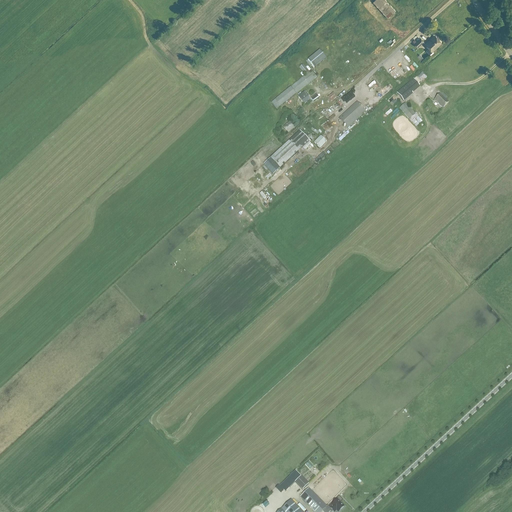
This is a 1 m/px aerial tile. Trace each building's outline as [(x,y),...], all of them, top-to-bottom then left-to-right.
[(378,0),(391,15),(400,7),(393,0),(378,0)] [(435,35),(425,44),(432,51),(442,43),(435,35)] [(421,38),(414,44),(417,47),(424,41),(421,38)] [(314,68),(326,59),(320,51),(306,62),(310,66),(312,65),(314,68)] [(305,75),(271,102),(277,109),(317,77),(311,70),(309,72),(303,64),(299,67),(305,75)] [(417,82),(422,77),(427,82),(430,79),(423,71),(414,78),(417,82)] [(414,79),(397,93),(404,101),(413,94),(412,92),(420,86),(414,79)] [(298,97),(303,105),(310,100),(304,92),(298,97)] [(334,92),(328,97),(331,102),(337,97),(334,92)] [(440,95),(435,100),(443,108),(448,103),(440,95)] [(375,109),(383,102),(378,97),(371,104),(375,109)] [(339,119),(348,128),(366,111),(357,101),(339,118),(339,119)] [(406,102),(400,108),(416,127),(422,121),(406,102)] [(290,122),(284,127),(288,132),(294,127),(290,122)] [(280,168),(310,141),(300,131),(270,158),(280,168)] [(327,142),(321,136),(314,143),(320,149),(327,142)] [(279,169),(270,158),(263,164),(273,174),(279,169)] [(247,186),(231,200),(238,208),(254,193),(247,186)] [(278,485),(275,488),(280,493),(283,490),(285,492),(301,476),(295,470),(279,486),(278,485)] [(301,475),(301,476),(302,477),(296,482),(302,488),(308,483),(301,475)] [(342,495),(346,499),(356,488),(352,484),(342,495)] [(300,497),(314,511),(320,511),(326,506),(309,488),(300,497)] [(302,511),(291,500),(277,511),(302,511)] [(338,511),(344,506),(340,502),(337,504),(335,502),(331,505),(332,506),(329,508),(333,511),(334,511),(336,510),(337,511),(338,511)]
